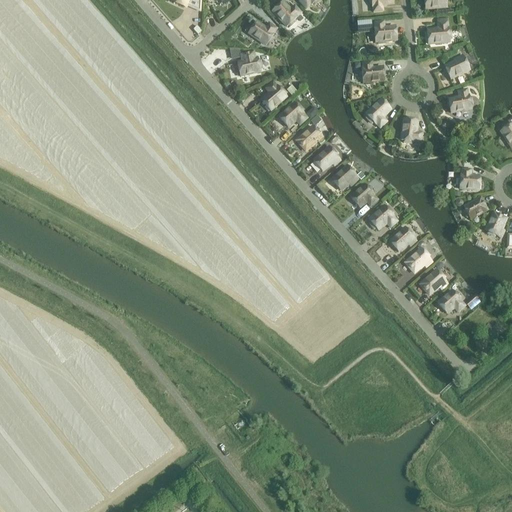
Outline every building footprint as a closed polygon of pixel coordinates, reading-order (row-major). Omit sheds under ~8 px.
[(170,0),(174,1),(173,3),(185,9),(186,6),(199,12),(200,0),(170,0)] [(302,0),(299,3),(306,10),(310,6),(311,6),(313,5),(314,6),(320,1),(319,0),(302,0)] [(382,6),(393,5),(392,0),(369,0),(370,5),(372,4),(372,7),(373,7),(373,13),(382,13),(382,6)] [(424,0),(425,10),(437,9),(442,9),(445,8),(446,8),(445,0),(424,0)] [(289,26),(290,28),(296,23),(294,21),(296,19),(301,15),(294,8),(290,12),(282,4),(273,12),(286,28),(289,26)] [(437,20),(437,25),(438,31),(427,32),(428,45),(449,43),(449,40),(451,40),(450,33),(448,33),(448,30),(447,30),(446,19),(437,20)] [(370,22),(363,23),(364,34),(372,34),(370,22)] [(378,43),(378,45),(386,45),(385,42),(396,41),(395,28),(384,29),(383,23),(374,24),(375,30),(374,30),(375,43),(378,43)] [(267,44),(269,46),(273,39),(272,38),(273,36),(276,30),(269,25),(265,30),(256,24),(248,35),(266,47),(267,44)] [(198,36),(201,33),(197,27),(193,31),(198,36)] [(239,51),(230,50),(231,60),(240,58),(239,51)] [(260,70),(262,70),(260,62),(258,63),(258,60),(254,61),(252,55),(242,57),(243,63),(237,65),(238,67),(236,68),(237,75),(239,75),(240,77),(261,73),(260,70)] [(469,71),(464,59),(445,68),(450,80),(469,71)] [(362,74),(360,74),(361,81),(363,81),(363,84),(365,84),(366,86),(373,85),(373,83),(384,82),(383,69),(372,70),(371,64),(362,64),(362,71),(362,74)] [(277,89),(273,84),(266,90),(270,95),(261,102),(270,112),(286,98),(284,96),(286,95),(281,89),(279,90),(277,88),(277,89)] [(291,88),(287,92),(292,98),(296,94),(291,88)] [(468,97),(467,91),(458,93),(459,99),(448,101),(450,114),(461,112),(462,114),(469,113),(469,110),(471,110),(471,107),(473,107),(471,99),(469,100),(469,97),(468,97)] [(375,125),(380,129),(386,123),(382,118),(390,111),(381,101),(366,116),(368,118),(366,119),(371,125),(373,123),(375,125)] [(301,113),(303,111),(298,106),(297,107),(295,105),(293,106),(291,105),(286,110),(287,111),(279,119),(287,128),(295,122),(299,127),(307,120),(303,115),(301,113)] [(317,118),(311,123),(315,128),(321,123),(317,118)] [(503,132),(501,133),(511,149),(511,120),(509,123),(510,124),(508,126),(502,130),(503,132)] [(414,143),(420,144),(422,134),(415,134),(417,123),(404,121),(401,142),(404,142),(404,144),(411,145),(411,143),(414,143)] [(306,152),(321,138),(313,128),(297,142),(306,152)] [(336,157),(338,155),(333,150),(331,151),(329,149),(313,163),(322,173),(332,164),(334,167),(340,161),(336,157)] [(347,168),(331,182),(340,192),(347,185),(351,189),(359,181),(356,178),(347,168)] [(460,190),(479,191),(479,178),(470,178),(471,171),(462,171),(461,177),(460,177),(460,180),(458,180),(458,187),(460,187),(460,190)] [(373,197),(373,196),(365,186),(350,199),(359,209),(366,203),(370,207),(377,201),(373,197)] [(487,211),(480,200),(464,209),(465,211),(463,212),(467,219),(469,218),(470,220),(487,211)] [(391,216),(393,214),(388,208),(386,210),(385,208),(369,222),(371,224),(369,225),(374,231),(376,229),(377,232),(386,224),(390,229),(397,223),(393,218),(391,216)] [(488,233),(487,235),(494,238),(495,236),(500,239),(504,232),(501,230),(506,220),(494,215),(485,232),(488,233)] [(412,237),(414,236),(409,230),(407,232),(405,230),(389,243),(398,253),(408,245),(410,248),(416,242),(412,237)] [(428,258),(429,257),(424,251),(423,253),(421,251),(405,264),(414,274),(423,266),(426,269),(432,263),(428,258)] [(443,280),(445,279),(440,273),(438,274),(436,272),(420,286),(429,296),(438,288),(441,290),(447,285),(443,280)] [(460,302),(461,302),(452,292),(438,305),(446,315),(453,308),(458,313),(465,307),(460,302)]
